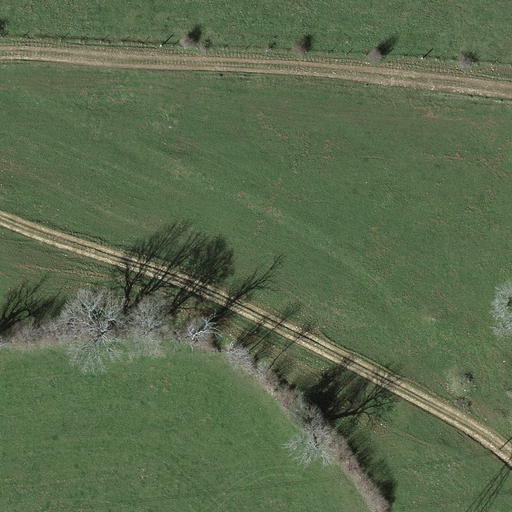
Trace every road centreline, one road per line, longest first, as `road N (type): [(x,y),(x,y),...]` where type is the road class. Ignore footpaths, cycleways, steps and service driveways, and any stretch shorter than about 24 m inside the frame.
road 1 (track): [(0,219),(138,271),(476,427),(511,455)]
road 2 (track): [(0,58),(511,95)]
